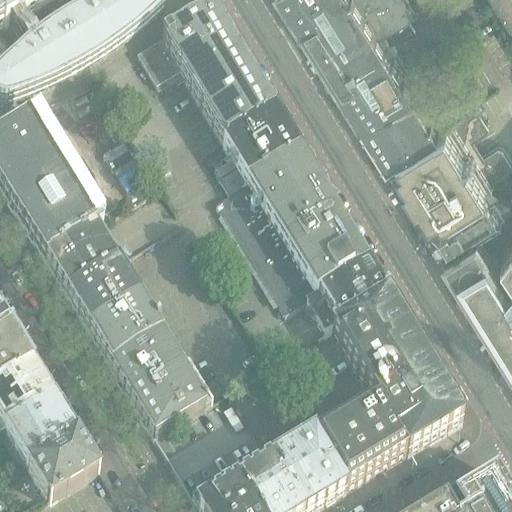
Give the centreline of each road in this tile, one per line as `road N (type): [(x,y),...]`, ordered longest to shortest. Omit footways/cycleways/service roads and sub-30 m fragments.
road 1 (tertiary): [(245,0),(507,433)]
road 2 (residential): [(147,511),(0,269)]
road 3 (residential): [(386,511),(507,433)]
